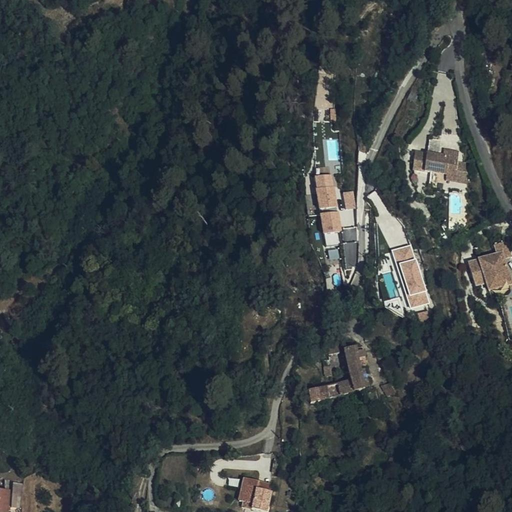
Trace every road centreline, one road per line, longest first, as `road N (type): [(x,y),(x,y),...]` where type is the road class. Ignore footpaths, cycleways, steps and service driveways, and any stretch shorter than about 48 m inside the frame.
road 1 (residential): [(461,28),(440,30),(412,68),(362,183),(357,279),(301,352),(270,431),(162,455),(152,472),(158,511)]
road 2 (residential): [(461,28),(466,105),(511,215)]
